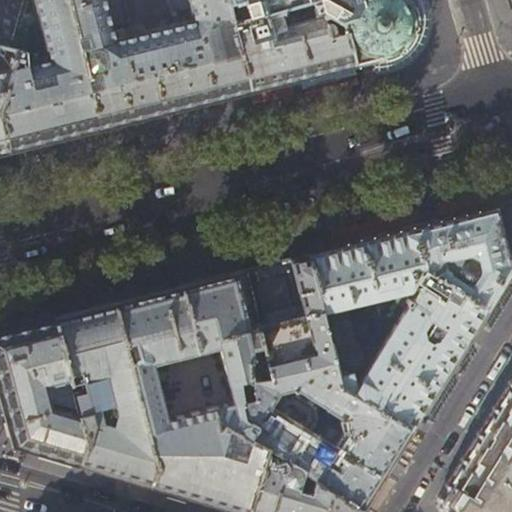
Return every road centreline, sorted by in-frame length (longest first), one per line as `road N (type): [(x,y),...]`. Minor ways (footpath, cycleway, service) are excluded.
road 1 (primary): [(499,115),(0,248)]
road 2 (tertiary): [(387,511),(511,316)]
